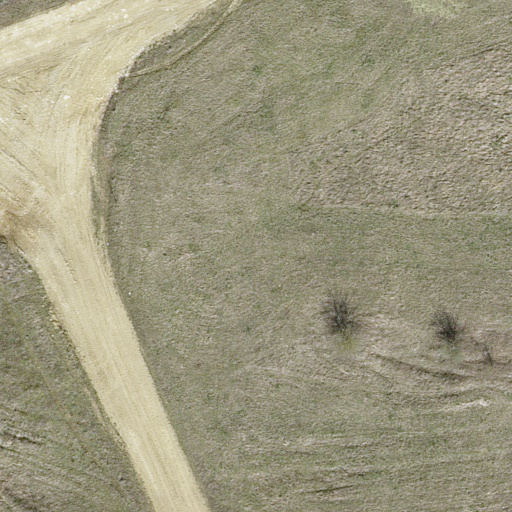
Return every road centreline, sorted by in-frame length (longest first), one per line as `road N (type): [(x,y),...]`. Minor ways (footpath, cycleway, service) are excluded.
road 1 (track): [(178,511),(50,222),(0,58)]
road 2 (track): [(168,0),(0,54)]
